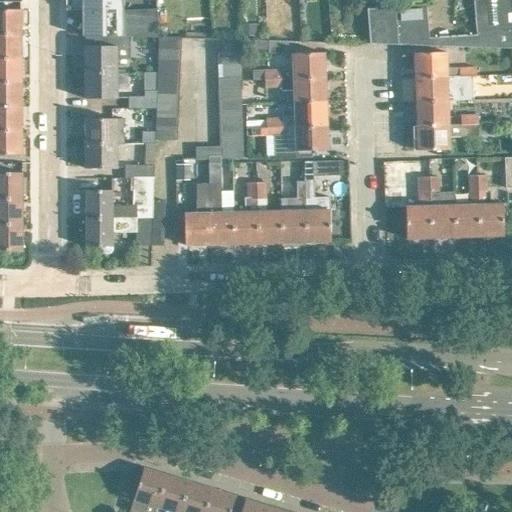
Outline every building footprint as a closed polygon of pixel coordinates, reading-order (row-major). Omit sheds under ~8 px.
[(66,0),(67,11),(85,11),(85,37),(124,36),(122,10),(122,0),(66,0)] [(511,0),(473,0),(477,35),(429,38),(426,6),(394,9),(398,45),(511,48),(511,0)] [(0,33),(21,33),(21,9),(0,8),(0,33)] [(398,45),(394,9),(367,11),(370,44),(398,45)] [(157,10),(122,10),(124,36),(130,36),(159,37),(157,10)] [(0,57),(21,58),(21,33),(0,33),(0,57)] [(130,36),(124,36),(85,37),(85,73),(118,72),(118,59),(130,59),(130,36)] [(181,48),(182,37),(160,36),(159,47),(181,48)] [(240,50),(239,40),(217,39),(217,51),(240,50)] [(288,53),(288,42),(268,41),(268,53),(288,53)] [(180,60),(181,48),(159,47),(159,59),(180,60)] [(240,62),(240,50),(217,51),(218,63),(240,62)] [(325,78),(324,52),(292,53),(293,70),(252,72),(252,81),(265,81),(325,78)] [(415,53),(416,78),(447,77),(446,52),(415,53)] [(21,58),(0,57),(0,81),(22,82),(21,58)] [(180,71),(180,60),(159,59),(158,70),(180,71)] [(240,74),(240,62),(218,63),(218,75),(240,74)] [(459,68),(459,77),(472,77),(476,76),(475,68),(459,68)] [(179,83),(180,71),(158,70),(158,82),(179,83)] [(117,98),(118,72),(85,73),(85,98),(117,98)] [(128,96),(128,108),(156,107),(157,72),(144,72),(144,96),(128,96)] [(241,86),(241,82),(240,74),(218,75),(218,87),(241,86)] [(472,77),(459,77),(447,77),(416,78),(417,102),(448,101),(473,100),(472,77)] [(326,103),(325,78),(265,81),(265,89),(282,88),(282,92),(294,91),(294,104),(326,103)] [(0,106),(22,106),(22,82),(0,81),(0,106)] [(179,94),(179,83),(158,82),(157,93),(179,94)] [(241,98),(241,86),(218,87),(219,99),(241,98)] [(178,106),(179,94),(157,93),(157,105),(178,106)] [(241,110),(241,98),(219,99),(219,111),(241,110)] [(449,124),(448,102),(448,101),(417,102),(417,126),(449,124)] [(327,127),(326,103),(294,104),(294,116),(283,116),(283,119),(267,120),(267,121),(267,129),(283,128),(295,128),(327,127)] [(178,117),(178,106),(157,105),(156,117),(178,117)] [(0,130),(22,130),(22,106),(0,106),(0,130)] [(242,122),(241,110),(219,111),(219,123),(242,122)] [(461,116),(461,124),(477,124),(477,116),(461,116)] [(177,129),(178,117),(156,117),(155,128),(177,129)] [(86,119),(86,144),(116,143),(144,143),(144,134),(116,134),(116,119),(86,119)] [(267,129),(267,121),(247,121),(247,129),(267,129)] [(242,134),(242,122),(219,123),(220,135),(242,134)] [(477,124),(461,124),(449,125),(449,124),(417,126),(418,151),(450,150),(449,137),(478,136),(477,124)] [(295,128),(283,128),(284,136),(284,140),(295,139),(295,152),(327,151),(327,127),(295,128)] [(177,141),(177,129),(155,128),(155,139),(177,141)] [(284,136),(283,128),(267,129),(267,137),(284,136)] [(0,155),(22,155),(22,130),(0,130),(0,155)] [(242,146),(242,134),(220,135),(220,147),(242,146)] [(116,169),(116,143),(86,144),(86,169),(116,169)] [(243,159),(242,146),(220,147),(196,147),(196,160),(243,159)] [(154,178),(154,166),(128,166),(129,178),(132,178),(134,178),(154,178)] [(0,198),(22,199),(22,172),(0,172),(0,198)] [(479,237),(476,176),(469,177),(470,205),(454,206),(456,238),(479,237)] [(485,176),(476,176),(479,237),(504,236),(503,204),(490,205),(490,192),(486,192),(485,176)] [(132,178),(132,189),(134,189),(134,201),(135,201),(135,219),(151,219),(152,202),(154,178),(134,178),(132,178)] [(431,238),(430,206),(430,178),(421,178),(421,194),(419,194),(419,207),(406,207),(407,239),(431,238)] [(456,238),(454,206),(454,193),(438,193),(437,178),(430,178),(430,206),(431,238),(456,238)] [(306,243),(304,182),(296,182),(297,211),(282,212),(282,243),(306,243)] [(313,182),(304,182),(306,243),(331,242),(330,210),(314,211),(313,182)] [(259,244),(257,183),(248,184),(248,199),(245,200),(245,213),(233,213),(235,245),(259,244)] [(282,243),(282,212),(266,212),(265,183),(257,183),(259,244),(282,243)] [(235,245),(233,213),(221,213),(220,184),(209,185),(211,246),(235,245)] [(211,246),(209,185),(196,185),(197,214),(185,215),(186,246),(211,246)] [(111,190),(86,190),(86,219),(111,219),(135,219),(135,201),(134,201),(111,201),(111,190)] [(0,224),(22,224),(22,199),(0,198),(0,224)] [(164,202),(152,202),(151,219),(164,219),(164,202)] [(136,233),(136,246),(151,246),(151,219),(135,219),(111,219),(86,219),(86,247),(98,247),(98,251),(100,254),(104,254),(107,254),(109,251),(109,247),(112,247),(112,233),(136,233)] [(164,246),(164,219),(151,219),(151,246),(164,246)] [(0,250),(22,251),(22,224),(0,224),(0,250)] [(154,511),(156,506),(165,475),(143,469),(130,511),(134,511),(154,511)] [(175,511),(179,511),(189,483),(165,475),(156,506),(175,511)] [(203,511),(211,489),(189,483),(179,511),(203,511)] [(230,511),(235,497),(211,489),(203,511),(230,511)] [(263,511),(265,506),(242,499),(238,511),(263,511)]
